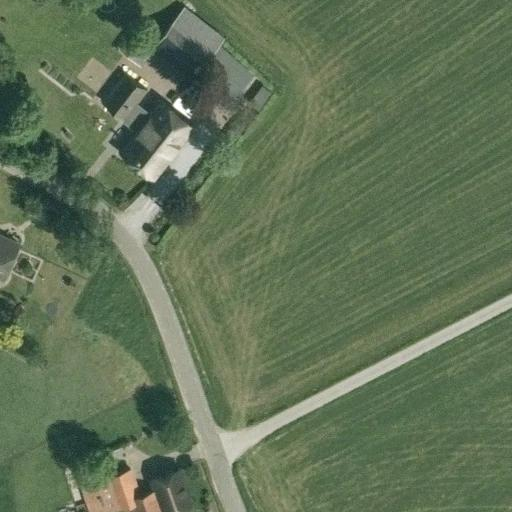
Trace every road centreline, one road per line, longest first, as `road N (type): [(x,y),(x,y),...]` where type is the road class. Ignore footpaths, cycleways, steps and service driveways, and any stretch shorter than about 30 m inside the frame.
road 1 (unclassified): [(214,449),(168,320),(115,227),(0,161)]
road 2 (unclassified): [(214,449),(511,296)]
